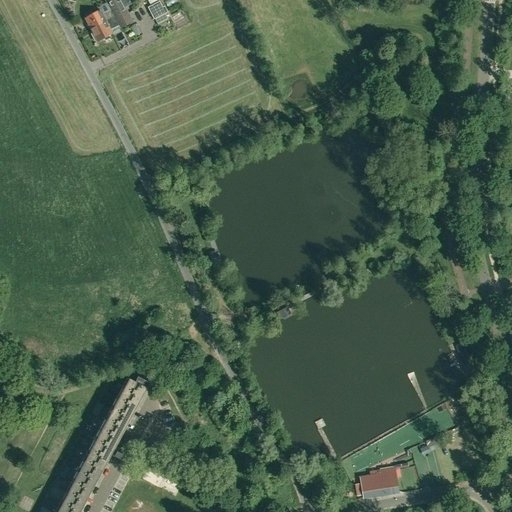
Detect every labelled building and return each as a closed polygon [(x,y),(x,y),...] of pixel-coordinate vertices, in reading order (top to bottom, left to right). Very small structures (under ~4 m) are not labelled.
[(120,0),(105,0),(111,10),(109,11),(113,17),(119,13),(121,17),(127,13),(120,0)] [(153,20),(154,19),(165,13),(159,1),(150,6),(147,8),(153,20)] [(86,18),(85,19),(90,29),(113,17),(109,11),(102,14),(100,11),(94,14),(92,12),(90,11),(86,14),(85,16),(86,18)] [(119,13),(113,17),(90,29),(94,36),(92,37),(95,42),(97,41),(97,42),(104,38),(105,40),(111,38),(110,35),(113,34),(110,29),(119,24),(121,28),(132,22),(127,13),(121,17),(119,13)] [(165,13),(154,19),(157,25),(168,20),(165,13)] [(212,261),(215,269),(222,266),(219,258),(212,261)] [(282,315),(282,316),(289,312),(286,308),(280,311),(282,315)] [(464,343),(457,346),(467,375),(474,372),(464,343)] [(129,379),(58,511),(80,511),(110,458),(117,464),(120,460),(123,455),(117,452),(116,453),(114,451),(147,389),(146,388),(149,383),(138,377),(135,382),(129,379)] [(360,484),(356,485),(358,496),(362,495),(362,498),(363,498),(365,497),(398,491),(396,478),(394,468),(377,471),(378,473),(359,477),(360,484)]
